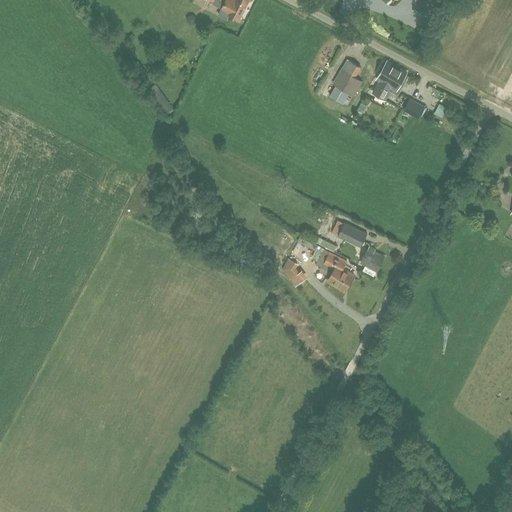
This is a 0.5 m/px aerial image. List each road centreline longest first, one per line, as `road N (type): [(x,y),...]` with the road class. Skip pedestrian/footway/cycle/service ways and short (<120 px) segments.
road 1 (unclassified): [(273,511),(490,108)]
road 2 (unclassified): [(490,108),(289,0)]
